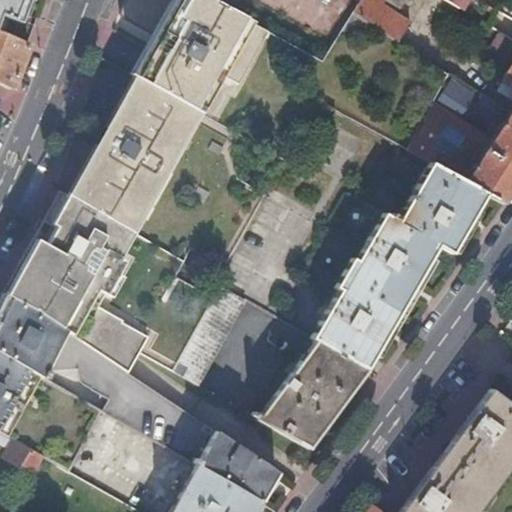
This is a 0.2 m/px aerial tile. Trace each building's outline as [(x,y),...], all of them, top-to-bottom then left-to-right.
[(0,0),(0,16),(1,15),(19,22),(27,2),(28,0),(0,0)] [(350,13),(320,61),(205,0),(124,0),(118,15),(119,17),(153,38),(146,51),(132,78),(136,81),(237,136),(284,163),(302,172),(335,114),(407,154),(432,106),(449,76),(397,43),(350,13)] [(397,43),(409,25),(393,15),(401,0),(358,0),(350,13),(397,43)] [(439,0),(459,11),(465,0),(439,0)] [(24,53),(27,44),(0,33),(0,84),(10,89),(24,53)] [(511,43),(496,35),(487,50),(511,64),(495,92),(511,102),(511,43)] [(231,183),(228,153),(237,136),(136,81),(122,105),(106,134),(70,200),(178,263),(184,254),(219,275),(262,201),(231,183)] [(460,118),(473,97),(451,82),(437,103),(460,118)] [(501,109),(483,98),(480,111),(494,120),(501,109)] [(432,106),(407,154),(424,163),(485,196),(502,205),(511,189),(511,116),(508,114),(490,143),(432,106)] [(485,196),(424,163),(394,218),(386,213),(384,218),(438,247),(452,255),(471,220),(485,196)] [(178,263),(70,200),(57,192),(41,222),(54,229),(50,236),(43,247),(31,240),(5,287),(0,295),(61,333),(126,376),(138,354),(172,374),(213,301),(170,277),(178,263)] [(438,247),(384,218),(379,215),(352,260),(348,258),(331,287),(336,290),(313,330),(309,338),(314,341),(366,371),(370,365),(379,349),(414,289),(438,247)] [(244,300),(221,287),(213,301),(172,374),(195,387),(244,300)] [(0,357),(38,379),(41,381),(44,374),(41,373),(57,339),(61,333),(0,295),(0,357)] [(360,379),(366,371),(314,341),(307,350),(260,418),(254,414),(252,419),(308,450),(350,393),(360,379)] [(0,437),(2,438),(4,440),(8,442),(11,444),(41,460),(68,475),(100,414),(41,381),(38,379),(0,357),(0,437)] [(399,511),(469,511),(506,462),(511,454),(511,406),(490,390),(463,426),(427,476),(399,511)] [(269,482),(274,474),(213,434),(198,461),(194,459),(191,465),(195,468),(258,503),(269,482)] [(11,444),(8,442),(6,444),(10,446),(1,462),(23,474),(21,479),(28,483),(41,460),(11,444)] [(253,511),(254,511),(258,503),(195,468),(190,476),(170,511),(253,511)]
